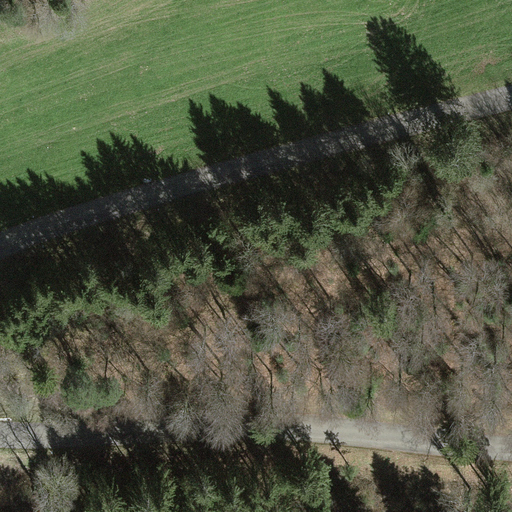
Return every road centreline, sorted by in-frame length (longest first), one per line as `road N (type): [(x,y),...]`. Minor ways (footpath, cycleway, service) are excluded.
road 1 (tertiary): [(0,243),(154,190),(511,95)]
road 2 (tertiary): [(511,446),(345,431),(0,431)]
